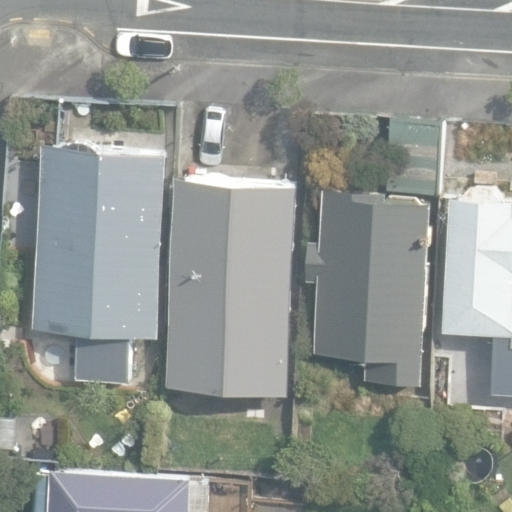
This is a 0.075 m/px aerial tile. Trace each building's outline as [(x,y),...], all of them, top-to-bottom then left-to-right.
[(441,189),(445,117),(395,114),(391,186),(441,189)] [(76,373),(130,376),(133,327),(159,329),(170,141),(46,134),(35,320),(79,323),(76,373)] [(169,375),(289,382),(302,170),(182,163),(169,374),(169,375)] [(499,369),(511,369),(511,192),(499,178),(482,177),(467,190),(458,190),(449,324),(502,326),(499,369)] [(363,368),(423,371),(432,192),(387,190),(387,184),(325,181),(322,233),(315,233),(313,276),(319,276),(315,346),(364,349),(363,368)] [(0,443),(18,444),(19,413),(0,412),(0,443)] [(194,511),(197,470),(56,462),(56,467),(39,466),(36,511),(194,511)]
